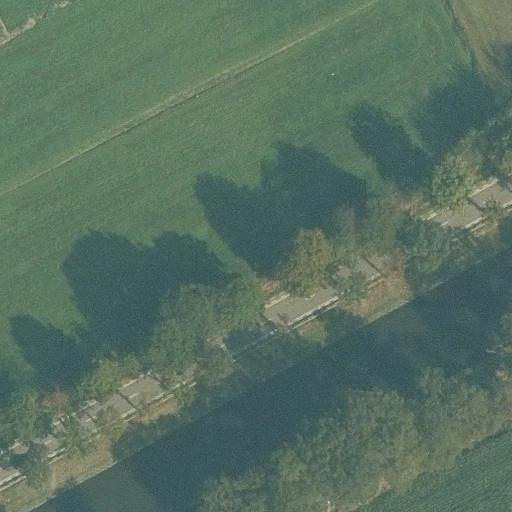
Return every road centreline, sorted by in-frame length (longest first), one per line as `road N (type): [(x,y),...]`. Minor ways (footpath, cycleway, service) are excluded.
road 1 (secondary): [(0,470),(511,189)]
road 2 (unclassified): [(284,511),(511,387)]
